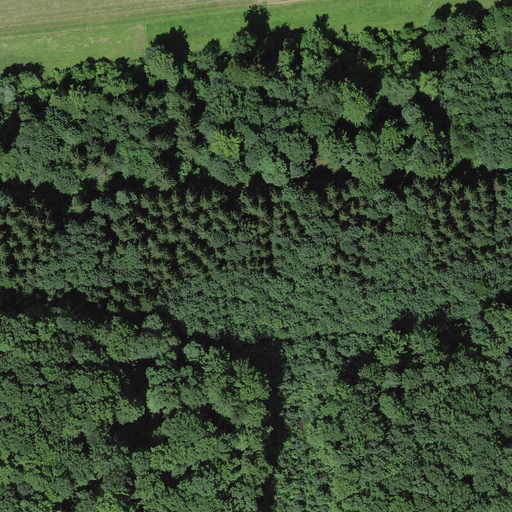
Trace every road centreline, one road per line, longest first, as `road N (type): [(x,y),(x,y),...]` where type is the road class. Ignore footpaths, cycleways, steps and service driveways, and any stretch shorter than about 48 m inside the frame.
road 1 (track): [(511,310),(408,331),(249,344),(162,371),(81,349),(0,347)]
road 2 (track): [(511,173),(0,193)]
